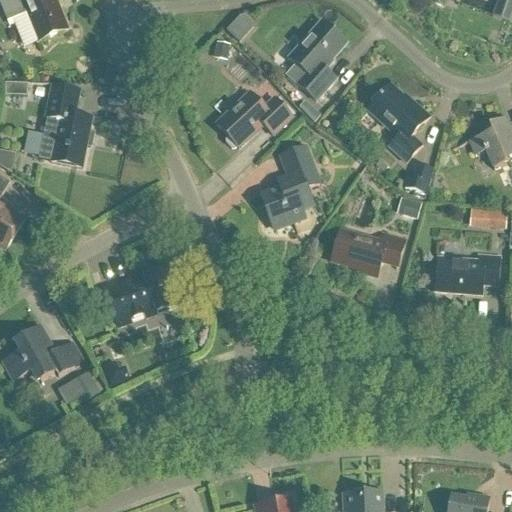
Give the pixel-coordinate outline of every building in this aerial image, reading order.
[(38,47),(69,34),(55,0),(12,0),(17,9),(21,7),(38,47)] [(511,27),(511,23),(511,0),(499,0),(492,21),(511,27)] [(236,46),(253,29),(241,17),(223,34),(236,46)] [(325,72),(345,50),(320,28),(291,61),(299,67),(288,80),(316,105),(336,83),(325,72)] [(228,58),(230,50),(217,47),(215,56),(228,58)] [(83,173),(93,122),(76,119),(81,95),(52,89),(46,122),(48,122),(40,164),(83,173)] [(412,141),(430,121),(414,107),(412,109),(391,90),(368,116),(398,142),(389,152),(406,168),(422,150),(412,141)] [(250,98),(217,130),(229,142),(227,144),(226,147),(232,153),(235,153),(237,151),(239,153),(264,130),(274,140),(294,122),(276,103),(264,113),(250,98)] [(511,139),(505,123),(489,130),(492,136),(469,146),(476,161),(487,156),(494,174),(511,166),(511,139)] [(307,193),(320,188),(306,151),(280,161),(288,181),(277,185),(280,192),(261,200),(273,233),(294,225),(292,219),(314,210),(307,193)] [(0,155),(0,170),(9,172),(11,157),(0,155)] [(427,199),(434,172),(416,167),(412,182),(407,180),(403,192),(427,199)] [(0,250),(7,255),(25,226),(0,209),(0,203),(10,187),(0,180),(0,250)] [(418,224),(422,208),(407,204),(402,220),(418,224)] [(467,214),(467,232),(503,232),(504,215),(467,214)] [(398,270),(405,244),(382,238),(380,247),(341,236),(332,266),(358,274),(358,276),(377,281),(381,266),(398,270)] [(478,260),(478,266),(438,263),(435,297),(482,300),(483,290),(498,291),(500,262),(478,260)] [(165,314),(180,309),(168,274),(153,279),(153,276),(143,279),(144,283),(132,287),(132,286),(105,296),(117,331),(144,321),(142,316),(155,312),(157,319),(166,316),(165,314)] [(59,381),(85,367),(74,346),(56,356),(41,331),(18,344),(23,354),(2,366),(13,386),(35,374),(41,386),(56,377),(59,381)] [(81,408),(101,397),(89,377),(70,388),(81,408)] [(383,511),(383,497),(343,498),(343,511),(383,511)] [(477,504),(451,500),(448,511),(488,511),(490,503),(477,501),(477,504)]
